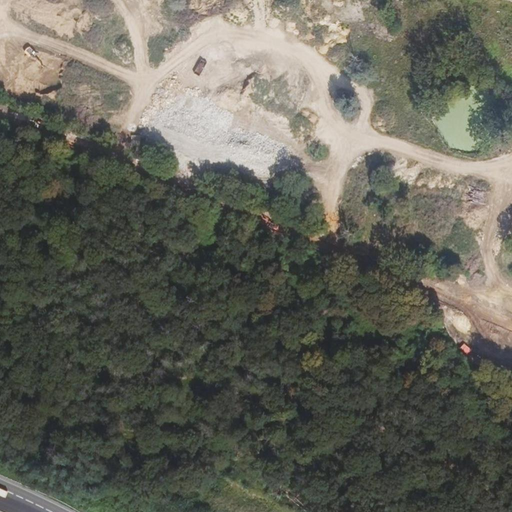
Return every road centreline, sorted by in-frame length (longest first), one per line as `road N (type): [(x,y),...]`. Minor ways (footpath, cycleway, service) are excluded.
road 1 (track): [(0,25),(126,75),(160,71),(198,43),(226,37),(315,70),(360,132),(496,170),(511,162)]
road 2 (track): [(0,352),(301,401),(472,477),(511,504)]
road 3 (track): [(274,511),(133,439),(71,434),(0,401)]
